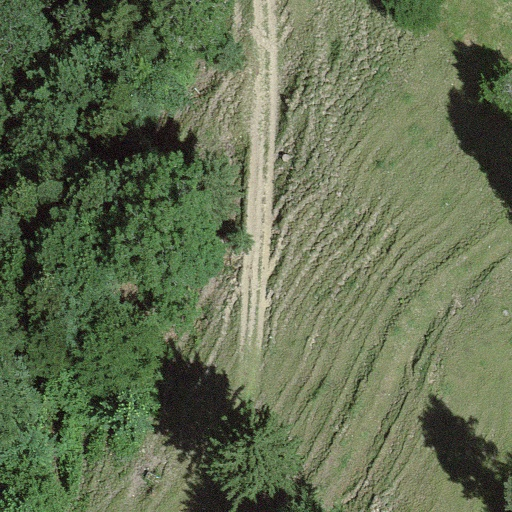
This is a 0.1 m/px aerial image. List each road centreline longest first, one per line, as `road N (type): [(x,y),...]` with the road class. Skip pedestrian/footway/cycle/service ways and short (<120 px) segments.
road 1 (track): [(262,0),(254,199),(205,511)]
road 2 (track): [(511,238),(412,330),(326,511)]
